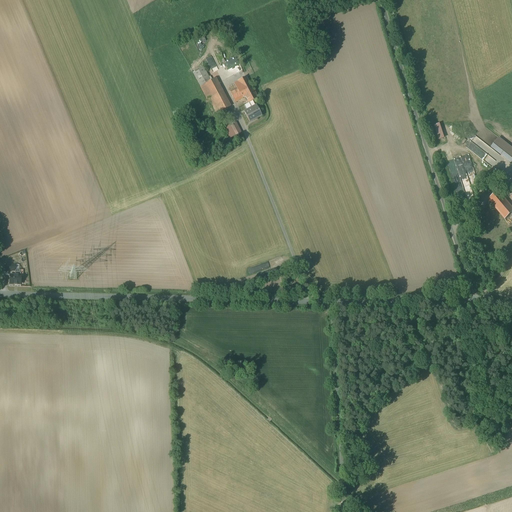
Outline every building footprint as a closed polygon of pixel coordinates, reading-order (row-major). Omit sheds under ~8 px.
[(213,57),(208,59),(213,72),(218,70),(213,57)] [(203,67),(193,73),(201,87),(212,81),(210,77),(209,78),(203,67)] [(246,77),(237,82),(234,84),(236,88),(230,92),(235,103),(245,97),(242,91),(251,87),(246,77)] [(212,81),(201,87),(207,99),(208,98),(217,114),(231,107),(216,79),(212,81)] [(257,99),(251,87),(242,91),(245,97),(249,103),(252,101),(257,99)] [(251,109),(244,113),(249,122),(250,122),(249,122),(256,118),(256,119),(261,116),(256,106),(255,107),(251,109)] [(442,123),(436,125),(441,140),(447,138),(442,123)] [(236,124),(230,127),(235,136),(241,133),(236,124)] [(511,162),(511,147),(498,137),(490,148),(511,164),(511,162)] [(503,176),(497,169),(489,176),(495,183),(503,176)] [(511,213),(511,207),(498,191),(488,200),(505,219),(511,213)] [(10,275),(10,284),(21,285),(21,276),(20,276),(20,273),(16,273),(16,276),(10,275)]
